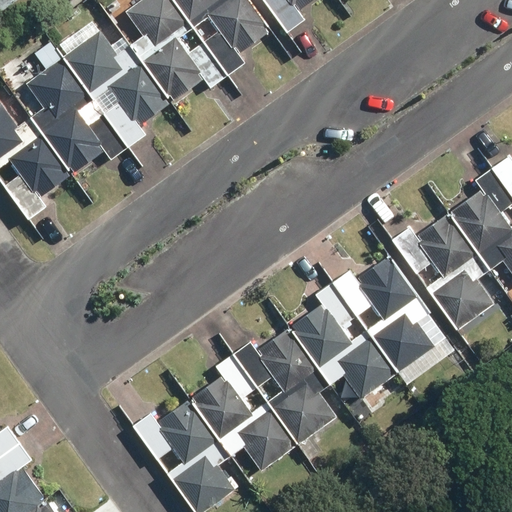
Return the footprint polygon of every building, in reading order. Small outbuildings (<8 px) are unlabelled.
[(0,0),(0,3),(6,12),(22,0),(0,0)] [(124,34),(172,102),(203,79),(211,90),(233,74),(179,0),(144,0),(114,21),(124,34)] [(270,31),(247,0),(179,0),(233,74),(247,64),(239,53),(270,31)] [(301,7),(311,0),(247,0),(270,31),(290,59),(302,51),(288,32),(308,18),(301,7)] [(172,102),(124,34),(113,42),(97,20),(61,46),(132,144),(148,133),(142,124),(172,102)] [(11,81),(76,171),(105,150),(112,159),(132,144),(61,46),(11,81)] [(76,171),(11,81),(0,89),(0,178),(7,188),(24,175),(40,197),(76,171)] [(495,166),(511,189),(511,156),(511,155),(495,166)] [(449,211),(508,292),(511,289),(511,189),(495,166),(476,179),(482,188),(449,211)] [(508,292),(449,211),(417,234),(411,226),(391,240),(457,329),(508,292)] [(333,281),(399,374),(452,337),(392,253),(359,276),(352,268),(333,281)] [(292,327),(350,410),(399,374),(333,281),(315,294),(323,305),(292,327)] [(235,353),(299,445),(350,410),(292,327),(259,349),(253,340),(235,353)] [(190,397),(232,457),(245,447),(262,470),(299,445),(235,353),(216,367),(222,375),(190,397)] [(232,457),(190,397),(156,421),(151,413),(132,426),(193,511),(204,511),(236,490),(219,466),(232,457)] [(0,455),(20,440),(8,424),(0,430),(0,455)] [(20,440),(0,455),(0,511),(26,511),(48,497),(25,465),(34,459),(20,440)] [(58,511),(48,497),(26,511),(58,511)]
